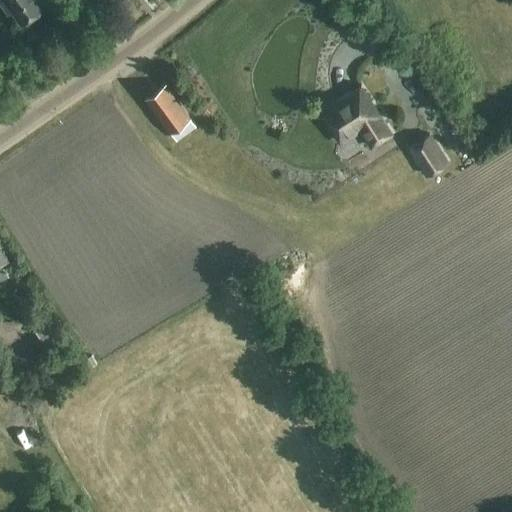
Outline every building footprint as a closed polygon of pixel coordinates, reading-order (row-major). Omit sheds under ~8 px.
[(40,0),(0,0),(0,1),(1,0),(3,0),(20,23),(44,5),(40,0)] [(165,84),(146,99),(177,139),(196,124),(165,84)] [(336,98),(318,109),(340,142),(361,129),(371,145),(390,133),(360,86),(338,100),(336,98)] [(407,148),(425,177),(449,162),(431,133),(407,148)] [(0,266),(9,260),(0,247),(0,266)] [(48,306),(27,320),(40,340),(60,326),(48,306)] [(43,380),(37,385),(41,390),(47,386),(43,380)]
